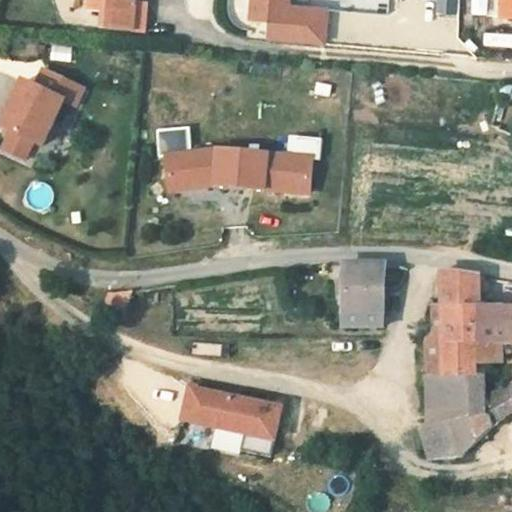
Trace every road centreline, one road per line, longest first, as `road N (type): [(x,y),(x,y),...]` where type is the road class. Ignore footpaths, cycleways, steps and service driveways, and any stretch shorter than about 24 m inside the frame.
road 1 (track): [(19,226),(54,277),(97,313),(365,404),(403,400),(438,238)]
road 2 (unclassified): [(0,212),(87,259),(144,269),(314,231),(511,251)]
road 3 (residential): [(511,52),(189,32)]
